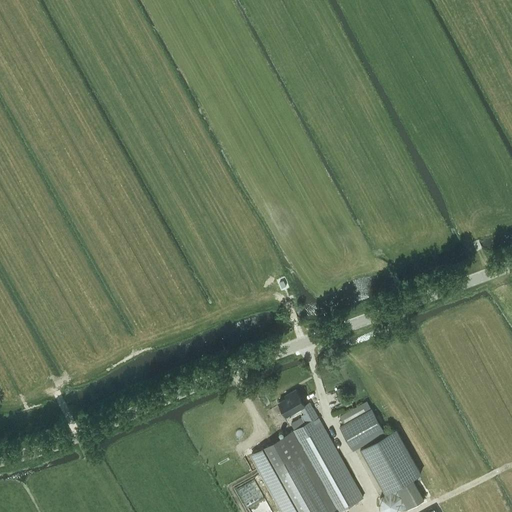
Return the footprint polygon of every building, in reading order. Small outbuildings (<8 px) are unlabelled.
[(305,405),(296,388),(289,393),(290,395),(279,401),(287,415),(301,407),(305,405)] [(306,421),(292,430),(338,511),(363,497),(310,402),(305,405),(301,407),(305,413),(302,415),(306,421)] [(372,408),(339,426),(353,450),(385,432),(372,408)] [(360,449),(385,494),(390,491),(421,473),(396,428),(360,449)] [(292,430),(252,453),(284,511),(336,511),(338,511),(292,430)] [(385,494),(380,497),(380,509),(384,511),(397,511),(401,510),(401,497),(390,491),(385,494)]
